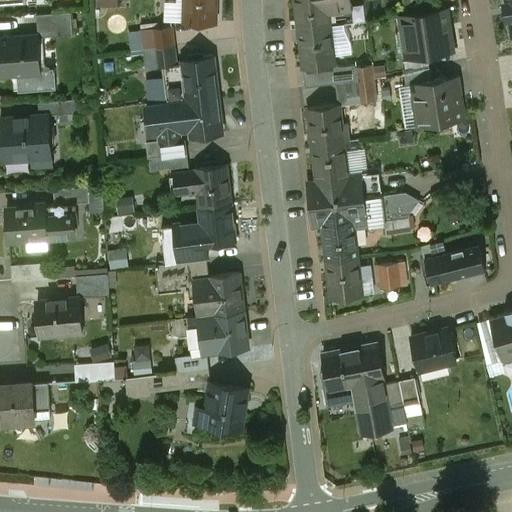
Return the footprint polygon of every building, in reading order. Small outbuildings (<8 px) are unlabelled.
[(217,0),(185,0),(185,21),(216,22),(217,0)] [(295,0),(299,29),(331,26),(329,12),(349,10),(347,0),(295,0)] [(421,0),(405,0),(407,13),(423,11),(421,0)] [(407,13),(401,14),(404,32),(408,31),(411,54),(411,56),(428,54),(453,50),(446,7),(423,11),(407,13)] [(71,12),(37,14),(38,35),(39,38),(73,35),(71,12)] [(331,26),(299,29),(303,67),(335,63),(331,26)] [(172,27),(152,29),(154,48),(174,46),(172,27)] [(38,35),(0,38),(0,75),(24,73),(41,72),(41,71),(39,38),(38,35)] [(154,48),(145,49),(147,68),(162,66),(177,64),(174,46),(154,48)] [(428,54),(411,56),(411,54),(402,55),(405,73),(430,67),(428,54)] [(214,58),(182,62),(183,63),(187,99),(218,95),(214,58)] [(177,64),(162,66),(164,80),(167,101),(187,99),(183,63),(177,64)] [(340,67),(335,63),(303,67),(306,87),(336,84),(357,81),(374,79),(372,65),(356,67),(355,65),(340,67)] [(51,70),(41,71),(41,72),(24,73),(26,91),(56,89),(55,70),(54,67),(50,67),(51,70)] [(430,67),(405,73),(406,86),(413,85),(413,82),(432,79),(430,67)] [(432,79),(413,82),(413,85),(419,126),(463,119),(457,76),(432,79)] [(374,79),(357,81),(359,95),(360,102),(377,100),(374,79)] [(164,80),(148,82),(151,103),(167,101),(164,80)] [(357,81),(336,84),(338,97),(359,95),(357,81)] [(167,101),(151,103),(148,103),(151,134),(160,133),(161,140),(180,137),(179,131),(190,129),(191,136),(223,132),(218,95),(187,99),(167,101)] [(80,99),(38,103),(39,115),(48,115),(48,116),(81,113),(80,99)] [(340,104),(308,107),(313,145),(344,141),(343,132),(349,131),(348,123),(342,123),(340,104)] [(39,115),(0,118),(3,161),(51,157),(48,116),(48,115),(39,115)] [(180,138),(161,141),(161,140),(146,142),(148,158),(149,158),(188,153),(186,137),(180,137),(180,138)] [(313,145),(317,180),(311,181),(314,203),(382,195),(379,173),(348,177),(344,141),(313,145)] [(188,153),(149,158),(151,171),(189,166),(188,153)] [(227,165),(195,169),(196,170),(174,172),(177,193),(198,191),(200,206),(231,202),(227,165)] [(102,186),(89,187),(90,202),(103,201),(102,186)] [(89,187),(54,189),(55,205),(90,203),(90,202),(89,187)] [(382,195),(314,203),(317,225),(322,224),(326,260),(327,260),(358,256),(359,256),(355,228),(386,225),(386,224),(385,219),(382,195)] [(200,206),(202,222),(204,243),(205,243),(236,239),(231,202),(200,206)] [(44,204),(27,205),(27,207),(7,208),(9,241),(47,239),(45,214),(44,204)] [(73,212),(45,214),(47,239),(75,236),(73,212)] [(409,215),(385,219),(386,224),(386,225),(387,233),(411,230),(409,216),(409,215)] [(202,222),(175,225),(178,245),(178,250),(206,247),(205,243),(204,243),(202,222)] [(426,258),(425,258),(432,284),(486,271),(480,244),(426,258)] [(206,247),(178,250),(178,245),(164,246),(166,264),(166,265),(186,262),(207,260),(206,247)] [(110,248),(112,266),(130,264),(128,246),(110,248)] [(327,260),(331,297),(362,293),(360,276),(370,275),(369,266),(359,267),(358,256),(327,260)] [(207,260),(186,262),(188,274),(209,272),(207,260)] [(166,264),(156,265),(159,291),(177,289),(176,283),(189,281),(188,274),(186,262),(166,265),(166,264)] [(398,262),(379,264),(382,288),(401,286),(398,262)] [(35,263),(11,265),(12,281),(36,279),(35,263)] [(240,272),(208,276),(209,277),(194,279),(198,315),(213,313),(244,309),(240,272)] [(109,274),(76,276),(78,297),(79,296),(80,298),(110,297),(109,274)] [(78,297),(38,300),(39,317),(38,317),(40,336),(59,334),(59,336),(83,334),(80,298),(79,296),(78,297)] [(244,309),(213,313),(217,350),(219,350),(249,347),(244,309)] [(511,311),(490,318),(499,350),(502,360),(511,356),(511,311)] [(198,315),(188,316),(192,354),(193,357),(208,355),(220,353),(219,350),(217,350),(213,313),(198,315)] [(490,318),(478,322),(486,354),(499,350),(490,318)] [(448,328),(411,337),(419,370),(457,361),(448,328)] [(96,359),(112,358),(111,343),(95,344),(96,359)] [(378,343),(323,353),(327,370),(321,371),(327,404),(354,399),(353,394),(361,392),(368,431),(393,426),(392,425),(407,422),(411,442),(412,442),(405,406),(389,408),(384,383),(383,379),(384,378),(378,343)] [(502,360),(499,350),(486,354),(488,364),(502,360)] [(192,354),(175,357),(177,372),(210,368),(208,355),(193,357),(192,354)] [(114,361),(75,364),(76,382),(115,379),(114,361)] [(177,372),(150,375),(152,390),(211,383),(211,381),(210,368),(177,372)] [(150,375),(126,378),(128,396),(149,394),(152,390),(150,375)] [(415,377),(400,381),(405,406),(421,402),(415,377)] [(248,387),(211,381),(211,383),(204,423),(242,429),(248,387)] [(400,381),(384,383),(389,408),(405,406),(400,381)] [(48,382),(16,385),(16,386),(0,387),(0,422),(35,420),(34,405),(49,404),(48,382)]
